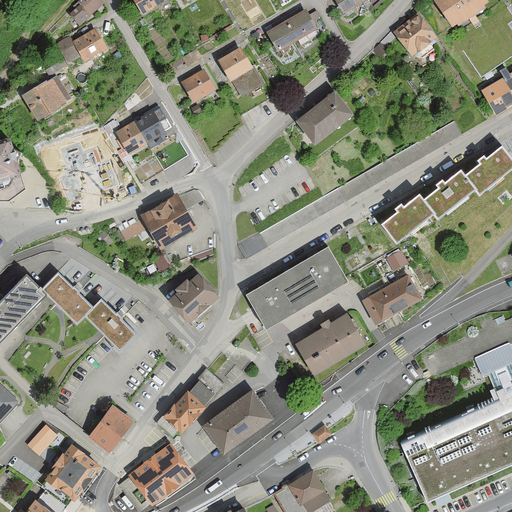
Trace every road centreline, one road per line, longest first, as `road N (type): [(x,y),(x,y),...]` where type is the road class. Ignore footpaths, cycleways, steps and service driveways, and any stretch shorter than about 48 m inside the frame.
road 1 (residential): [(228,282),(511,120)]
road 2 (residential): [(402,0),(229,172),(210,175)]
road 3 (residential): [(0,269),(58,246),(146,295),(202,354)]
road 4 (residential): [(115,0),(210,175)]
road 5 (residential): [(210,175),(28,232)]
road 6 (residential): [(117,466),(41,410),(0,454)]
road 7 (secondary): [(369,369),(250,459)]
road 8 (residential): [(117,466),(202,354)]
road 9 (residential): [(511,233),(418,333)]
road 10 (tertiary): [(250,459),(284,474),(338,449),(370,472)]
